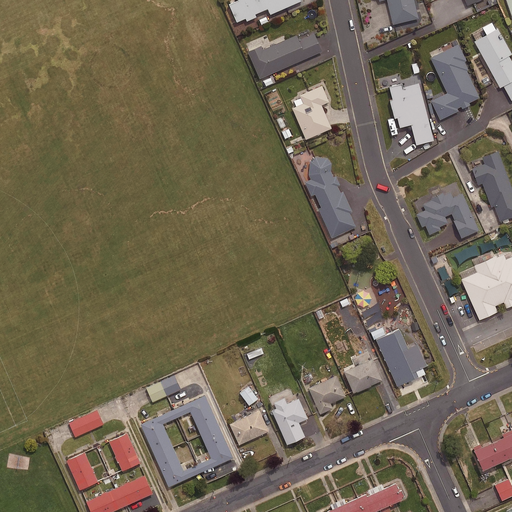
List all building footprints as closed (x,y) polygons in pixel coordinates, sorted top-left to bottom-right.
[(237,0),(238,1),(229,5),(236,22),(245,18),(246,21),(256,17),(255,14),(267,9),(270,14),(301,1),(300,0),(237,0)] [(378,0),(379,1),(383,0),(387,0),(393,24),(418,18),(413,0),(378,0)] [(511,54),(494,21),(482,28),(486,35),(474,41),(499,88),(503,86),(511,101),(511,100),(511,62),(508,56),(511,54)] [(321,52),(311,29),(263,50),(261,47),(248,52),(259,79),(321,52)] [(466,59),(459,44),(443,51),(441,47),(428,53),(447,92),(430,100),(440,120),(463,109),(462,106),(481,97),(465,63),(466,59)] [(420,73),(417,63),(410,65),(413,75),(420,73)] [(276,83),(272,75),(262,80),(265,88),(276,83)] [(433,140),(418,83),(402,87),(402,84),(388,88),(398,128),(411,125),(416,145),(433,140)] [(328,102),(322,86),(289,100),(306,139),(331,128),(321,105),(328,102)] [(292,136),(288,128),(281,131),(285,139),(292,136)] [(427,150),(425,144),(412,149),(415,155),(427,150)] [(511,216),(511,189),(498,151),(482,157),(484,164),(472,168),(478,185),(482,183),(491,207),(494,206),(500,221),(511,216)] [(331,237),(356,228),(350,213),(351,213),(343,192),(340,193),(338,186),(342,184),(338,175),(334,176),(331,169),(331,163),(327,158),(320,156),(314,158),(310,161),(309,175),(311,180),(305,182),(310,196),(314,194),(331,237)] [(478,230),(461,191),(453,194),(450,188),(431,197),(432,200),(422,204),(425,211),(417,214),(422,226),(425,225),(429,235),(441,229),(440,227),(447,224),(444,217),(450,214),(461,238),(478,230)] [(506,234),(500,236),(505,247),(511,244),(506,234)] [(511,256),(505,260),(502,253),(474,266),(477,272),(461,279),(479,320),(497,312),(494,306),(503,302),(506,308),(511,305),(511,256)] [(449,277),(444,266),(437,269),(442,280),(449,277)] [(383,315),(378,301),(361,308),(367,322),(383,315)] [(385,332),(382,325),(372,329),(398,384),(425,371),(422,364),(426,363),(417,342),(407,346),(398,326),(385,332)] [(274,340),(259,338),(258,345),(273,347),(274,340)] [(382,377),(372,356),(343,369),(353,390),(382,377)] [(180,386),(174,373),(146,386),(153,399),(180,386)] [(345,394),(335,373),(308,385),(320,411),(332,405),(330,400),(345,394)] [(257,396),(248,384),(239,391),(249,403),(257,396)] [(293,396),(290,388),(268,398),(286,442),(304,434),(298,420),(307,416),(298,394),(293,396)] [(233,454),(205,392),(140,421),(168,483),(233,454)] [(103,423),(97,408),(69,421),(75,435),(103,423)] [(268,429),(258,408),(229,420),(239,441),(268,429)] [(139,459),(126,430),(108,438),(122,467),(139,459)] [(511,457),(511,430),(502,435),(503,437),(473,451),(482,471),(511,457)] [(97,479),(84,449),(66,457),(80,487),(97,479)] [(117,476),(113,467),(102,472),(106,481),(117,476)] [(103,511),(152,490),(144,472),(86,498),(92,511),(103,511)] [(365,511),(368,511),(380,507),(381,511),(386,511),(391,510),(389,503),(405,496),(396,477),(366,491),(365,488),(319,508),(320,511),(363,511),(365,511)] [(511,495),(511,488),(508,479),(495,485),(502,500),(511,495)]
